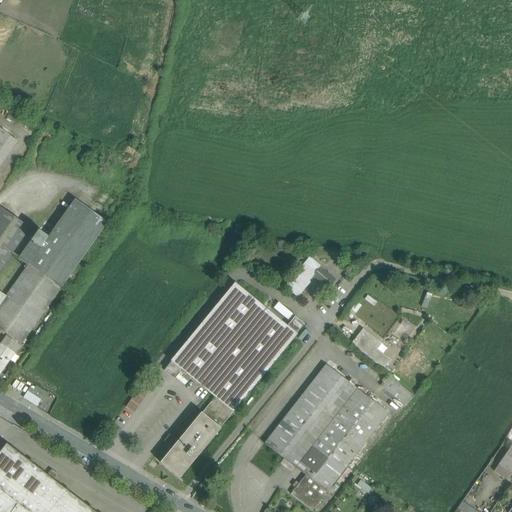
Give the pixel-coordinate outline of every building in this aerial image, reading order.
[(0,128),(0,167),(18,141),(0,128)] [(75,200),(60,220),(93,243),(108,223),(75,200)] [(29,227),(0,207),(0,267),(1,268),(29,227)] [(93,243),(60,220),(56,226),(49,237),(41,247),(30,264),(62,287),(93,243)] [(56,226),(47,220),(39,230),(49,237),(56,226)] [(39,230),(32,241),(41,247),(49,237),(39,230)] [(32,241),(19,259),(28,265),(30,264),(41,247),(32,241)] [(263,269),(279,277),(285,265),(269,257),(263,269)] [(28,265),(6,296),(0,292),(0,329),(7,335),(8,335),(18,343),(21,345),(62,287),(30,264),(28,265)] [(336,281),(320,267),(312,276),(328,289),(336,281)] [(304,269),(288,289),(296,295),(312,276),(304,269)] [(287,326),(235,283),(170,361),(215,398),(233,413),(297,335),(296,334),(287,326)] [(426,293),(421,307),(426,309),(432,295),(426,293)] [(351,319),(361,306),(356,302),(346,316),(351,319)] [(287,326),(296,334),(304,325),(294,317),(287,326)] [(383,370),(391,360),(377,350),(382,344),(363,329),(351,344),(383,370)] [(18,343),(12,352),(15,354),(21,345),(18,343)] [(0,353),(0,352),(0,374),(15,354),(12,352),(5,346),(0,353)] [(326,366),(264,444),(284,460),(346,381),(326,366)] [(414,396),(388,376),(380,386),(406,406),(414,396)] [(349,383),(358,390),(362,386),(362,385),(357,381),(356,383),(351,379),(349,383)] [(346,381),(284,460),(305,477),(327,494),(355,457),(389,414),(379,406),(358,390),(349,383),(346,381)] [(21,397),(36,407),(45,394),(30,384),(21,397)] [(382,402),(362,386),(358,390),(379,406),(382,402)] [(125,407),(133,412),(145,394),(137,389),(125,407)] [(215,398),(202,413),(201,413),(178,441),(172,436),(166,444),(172,448),(160,463),(179,479),(221,429),(220,428),(233,413),(215,398)] [(94,511),(6,444),(0,452),(0,511),(94,511)] [(511,445),(499,465),(511,474),(511,473),(511,445)] [(355,457),(327,494),(332,498),(361,461),(355,457)] [(511,474),(499,465),(494,472),(507,480),(511,474)] [(360,476),(354,484),(361,490),(367,482),(360,476)] [(327,494),(305,477),(291,495),(313,511),(327,494)] [(477,511),(462,501),(457,509),(461,511),(477,511)]
